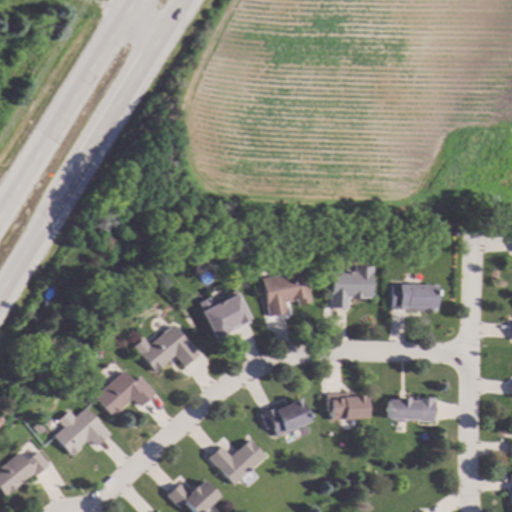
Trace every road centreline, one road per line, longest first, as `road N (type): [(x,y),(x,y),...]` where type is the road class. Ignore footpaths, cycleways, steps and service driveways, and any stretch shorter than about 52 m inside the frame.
road 1 (residential): [(466,354),(314,348),(265,364),(89,511)]
road 2 (residential): [(470,511),(469,234)]
road 3 (trunk): [(57,195),(175,0)]
road 4 (trunk): [(121,0),(16,177)]
